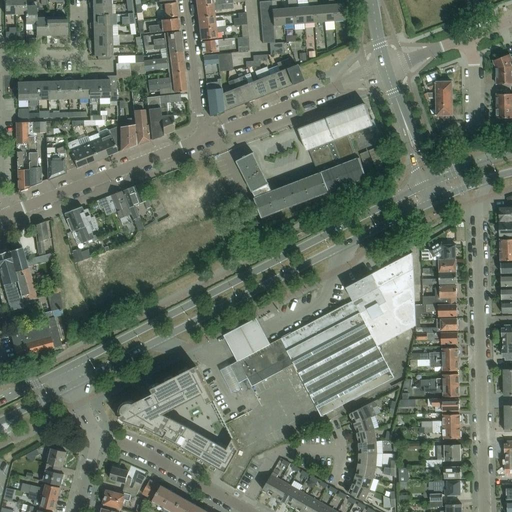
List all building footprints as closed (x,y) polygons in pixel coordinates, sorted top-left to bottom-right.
[(14,14),(13,0),(4,0),(4,15),(14,14)] [(13,0),(14,14),(25,14),(26,6),(25,0),(13,0)] [(283,25),(282,9),(276,9),(275,0),(271,1),(271,7),(272,13),(272,19),(273,24),(273,26),(283,25)] [(293,24),(291,0),(286,0),(288,8),(282,9),(283,25),(293,24)] [(303,23),(302,7),(296,8),(295,0),(291,0),(293,24),(303,23)] [(314,22),(311,0),(307,0),(308,7),(302,7),(303,23),(314,22)] [(324,22),(322,5),(317,6),(316,0),(311,0),(314,22),(324,22)] [(334,21),(332,0),(327,0),(328,5),(322,5),(324,22),(334,21)] [(344,20),(343,4),(337,4),(336,0),(332,0),(334,21),(344,20)] [(36,18),(36,2),(33,2),(29,6),(26,6),(25,14),(25,24),(35,24),(36,18)] [(164,9),(165,18),(177,16),(176,2),(159,4),(160,10),(164,9)] [(231,3),(227,4),(197,7),(198,18),(214,16),(213,11),(232,8),(231,3)] [(111,15),(110,4),(88,5),(88,7),(93,11),(93,15),(111,15)] [(111,25),(111,15),(93,15),(93,19),(89,23),(89,26),(111,25)] [(214,22),(214,16),(198,18),(199,29),(224,26),(224,20),(214,22)] [(57,39),(56,17),(46,18),(46,35),(50,35),(55,39),(57,39)] [(67,35),(66,17),(56,17),(57,39),(59,39),(63,35),(67,35)] [(46,35),(46,18),(36,18),(35,24),(36,40),(38,40),(42,36),(46,35)] [(148,26),(149,33),(179,30),(177,18),(160,20),(161,24),(148,26)] [(111,35),(111,25),(89,26),(89,28),(93,32),(93,36),(111,35)] [(225,32),(224,26),(199,29),(200,40),(216,38),(216,32),(225,32)] [(179,32),(163,33),(164,39),(153,40),(153,45),(180,41),(179,32)] [(112,45),(111,35),(93,36),(93,41),(89,41),(88,42),(88,46),(112,45)] [(248,46),(247,36),(241,37),(237,38),(238,47),(239,52),(249,51),(248,46)] [(201,42),(202,54),(218,52),(218,47),(232,45),(231,41),(234,41),(233,38),(201,42)] [(181,52),(180,41),(153,45),(148,46),(144,46),(144,51),(154,49),(154,50),(165,49),(166,53),(181,52)] [(112,56),(112,45),(88,46),(88,50),(89,51),(94,51),(94,56),(97,56),(98,60),(108,60),(112,56)] [(182,61),(181,52),(166,53),(166,58),(143,61),(144,66),(148,65),(156,64),(182,61)] [(218,66),(218,65),(217,60),(217,54),(202,56),(204,68),(218,66)] [(503,58),(501,58),(496,60),(494,63),(496,69),(496,74),(504,74),(504,70),(511,69),(511,60),(510,54),(507,55),(503,56),(503,57),(503,58)] [(303,81),(296,64),(291,66),(288,58),(282,61),(291,85),(303,81)] [(184,71),(182,61),(156,64),(156,69),(167,68),(168,73),(184,71)] [(291,85),(282,61),(276,63),(279,71),(274,73),(281,89),(291,85)] [(144,74),(143,62),(129,63),(130,75),(144,74)] [(130,78),(130,75),(129,63),(117,63),(115,63),(116,78),(130,78)] [(281,89),(274,73),(269,75),(266,67),(260,69),(270,93),(280,89),(281,89)] [(270,93),(260,69),(254,71),(257,79),(252,81),(259,98),(259,97),(270,93)] [(511,69),(504,70),(504,74),(496,74),(496,75),(495,75),(495,79),(496,79),(496,85),(511,84),(511,69)] [(185,81),(184,71),(168,73),(169,78),(148,80),(148,85),(158,84),(185,81)] [(259,98),(252,81),(247,83),(244,75),(238,77),(248,102),(258,98),(259,98)] [(89,98),(89,76),(86,76),(82,80),(78,81),(79,99),(89,98)] [(99,98),(99,80),(94,80),(90,76),(89,76),(89,98),(99,98)] [(103,80),(99,80),(99,98),(99,102),(110,102),(110,106),(116,106),(116,85),(109,85),(109,76),(107,76),(103,80)] [(48,99),(48,77),(45,78),(41,82),(37,82),(38,100),(48,99)] [(58,99),(58,81),(54,81),(50,77),(48,77),(48,99),(58,99)] [(69,99),(68,77),(66,77),(62,81),(58,81),(58,99),(69,99)] [(79,99),(78,81),(74,81),(70,77),(68,77),(69,99),(79,99)] [(248,102),(238,77),(232,80),(235,88),(230,90),(237,106),(248,102)] [(27,100),(27,78),(25,78),(21,82),(17,82),(17,100),(27,100)] [(38,100),(37,82),(33,82),(29,78),(27,78),(27,100),(38,100)] [(223,111),(221,93),(220,80),(217,80),(217,83),(205,84),(209,116),(223,111)] [(434,82),(428,85),(430,90),(436,88),(436,94),(452,93),(451,82),(448,82),(448,80),(440,80),(440,82),(434,82)] [(186,91),(185,81),(158,84),(148,85),(149,90),(170,88),(170,93),(186,91)] [(148,140),(147,125),(147,121),(144,121),(143,109),(142,110),(141,102),(137,102),(136,90),(131,91),(133,109),(134,118),(136,145),(148,140)] [(237,106),(230,90),(221,93),(223,111),(237,106)] [(452,105),(452,93),(436,94),(427,94),(429,99),(436,99),(436,106),(452,105)] [(180,94),(159,96),(163,135),(174,131),(174,128),(172,115),(167,115),(166,103),(180,101),(180,94)] [(511,94),(496,95),(496,97),(495,97),(495,101),(496,101),(496,107),(511,106),(511,94)] [(163,135),(159,96),(146,98),(147,106),(145,106),(147,121),(147,125),(149,125),(150,140),(163,135)] [(373,125),(372,123),(365,104),(314,124),(299,130),(306,150),(309,150),(318,174),(272,192),(271,190),(274,189),(273,187),(272,185),(269,186),(253,154),(253,153),(246,156),(245,156),(243,157),(244,158),(236,161),(237,162),(252,191),(256,198),(255,199),(254,198),(254,199),(256,206),(255,206),(257,210),(258,209),(261,218),(262,218),(342,187),(343,188),(344,190),(343,190),(343,191),(351,188),(350,187),(348,184),(366,178),(359,158),(358,158),(348,134),(373,125)] [(452,115),(452,105),(436,106),(436,110),(430,110),(432,116),(441,115),(441,118),(448,117),(448,115),(452,115)] [(511,106),(496,107),(497,113),(495,113),(495,117),(497,117),(497,118),(499,118),(499,124),(511,123),(511,106)] [(28,118),(28,109),(17,109),(18,118),(28,118)] [(120,151),(136,145),(134,118),(126,119),(127,123),(124,124),(124,126),(119,127),(120,151)] [(45,132),(45,122),(15,122),(16,143),(28,143),(35,143),(34,132),(45,132)] [(117,149),(117,126),(108,130),(106,128),(97,132),(100,137),(107,156),(117,152),(116,149),(117,149)] [(65,170),(66,170),(65,151),(65,137),(54,137),(54,143),(51,143),(51,137),(46,137),(46,163),(48,162),(49,179),(65,173),(65,170)] [(107,156),(100,137),(89,142),(97,160),(107,156)] [(87,164),(79,146),(77,140),(67,144),(69,150),(65,151),(66,170),(76,166),(76,168),(87,164)] [(97,160),(89,142),(79,146),(87,164),(97,160)] [(41,182),(41,181),(40,167),(37,167),(36,161),(37,160),(37,150),(35,150),(35,143),(28,143),(28,148),(28,169),(29,187),(41,183),(41,182)] [(386,171),(377,147),(360,154),(370,177),(386,171)] [(29,187),(28,169),(22,169),(22,151),(16,151),(17,192),(29,187)] [(142,184),(123,191),(134,220),(140,217),(135,206),(148,200),(142,184)] [(128,208),(121,192),(106,198),(113,214),(117,212),(121,221),(122,224),(128,221),(126,216),(130,214),(128,208)] [(113,214),(106,198),(96,202),(100,210),(103,209),(106,216),(113,214)] [(511,206),(510,206),(508,207),(499,207),(499,223),(511,223),(511,206)] [(91,218),(88,209),(84,210),(82,207),(76,209),(88,242),(89,243),(99,239),(98,234),(93,236),(91,231),(98,229),(94,217),(91,218)] [(88,242),(76,209),(65,213),(73,232),(75,238),(79,237),(81,244),(88,242)] [(45,221),(34,225),(38,253),(44,252),(43,240),(48,239),(45,221)] [(176,268),(230,246),(219,221),(202,228),(200,224),(182,231),(182,230),(102,263),(119,302),(147,290),(148,292),(180,279),(176,268)] [(511,223),(499,223),(500,236),(511,235),(511,223)] [(500,246),(500,250),(511,249),(511,239),(500,240),(500,241),(499,242),(499,246),(500,246)] [(432,261),(456,260),(456,259),(455,245),(443,245),(441,243),(429,250),(421,250),(422,261),(432,261)] [(9,251),(22,300),(22,302),(25,301),(23,295),(28,293),(23,275),(20,275),(18,270),(27,268),(21,247),(9,251)] [(511,249),(500,250),(500,255),(499,256),(499,260),(500,260),(500,261),(511,260),(511,249)] [(22,300),(9,251),(0,253),(0,275),(3,285),(4,284),(10,303),(22,300)] [(346,288),(353,301),(270,344),(238,361),(220,370),(232,392),(241,387),(238,383),(248,378),(252,386),(294,364),(321,416),(394,378),(377,346),(415,326),(415,319),(414,305),(412,253),(346,288)] [(77,278),(93,276),(92,264),(81,266),(80,255),(74,255),(77,278)] [(456,271),(456,260),(432,261),(432,266),(439,266),(439,273),(456,272),(456,271)] [(511,262),(500,262),(500,274),(511,273),(511,262)] [(456,284),(456,272),(439,273),(439,279),(422,280),(422,285),(456,284)] [(511,275),(501,276),(501,287),(511,286),(511,275)] [(435,286),(435,297),(422,297),(423,305),(456,304),(456,297),(456,286),(435,286)] [(511,288),(501,289),(501,300),(511,299),(511,288)] [(59,293),(53,294),(47,296),(52,317),(54,318),(62,317),(60,299),(59,293)] [(511,301),(501,302),(502,313),(511,312),(511,301)] [(457,304),(456,304),(423,305),(421,305),(421,314),(433,314),(433,312),(438,312),(438,317),(457,316),(457,315),(458,313),(458,311),(457,310),(457,304)] [(61,345),(54,318),(52,317),(9,330),(16,358),(61,345)] [(457,319),(457,318),(436,319),(436,327),(436,333),(440,333),(440,331),(457,330),(457,325),(458,325),(458,319),(457,319)] [(224,336),(238,361),(270,344),(257,319),(224,336)] [(511,325),(505,326),(505,328),(505,329),(502,329),(502,336),(503,336),(503,343),(511,342),(511,325)] [(436,333),(421,333),(416,333),(417,340),(441,339),(441,344),(457,344),(457,342),(459,341),(459,338),(457,337),(457,332),(440,333),(436,333)] [(511,342),(503,343),(503,349),(503,357),(505,357),(505,360),(511,359),(511,342)] [(419,354),(419,361),(458,360),(458,355),(458,354),(459,351),(458,350),(458,348),(442,349),(442,353),(419,354)] [(458,360),(419,361),(417,361),(417,367),(430,367),(430,368),(442,367),(443,371),(458,371),(458,360)] [(142,427),(155,433),(226,473),(238,450),(196,366),(150,390),(149,387),(142,391),(145,398),(136,402),(132,400),(128,400),(126,401),(124,402),(121,405),(119,408),(119,410),(119,414),(121,418),(135,425),(142,427)] [(511,369),(503,370),(503,383),(511,382),(511,369)] [(421,387),(423,386),(458,385),(458,374),(443,375),(443,379),(430,380),(421,381),(421,387)] [(511,382),(503,383),(504,396),(511,395),(511,382)] [(459,391),(458,385),(423,386),(424,392),(431,392),(431,393),(443,392),(443,397),(459,396),(459,394),(460,394),(460,391),(459,391)] [(459,410),(459,398),(428,399),(428,403),(428,406),(442,405),(442,411),(459,410)] [(377,406),(374,401),(349,414),(352,420),(350,421),(351,425),(354,424),(370,417),(375,415),(372,408),(377,406)] [(511,405),(502,406),(502,410),(504,410),(504,419),(511,418),(511,405)] [(459,415),(459,414),(442,415),(443,421),(421,422),(421,427),(424,427),(459,426),(459,421),(460,420),(460,416),(459,415)] [(374,429),(370,417),(354,424),(356,429),(353,430),(354,434),(357,433),(374,429)] [(459,431),(459,426),(424,427),(424,433),(443,432),(443,439),(460,438),(460,437),(461,436),(461,432),(459,431)] [(376,441),(374,429),(357,433),(358,439),(355,440),(356,444),(358,443),(376,441)] [(376,454),(376,441),(358,443),(359,450),(356,450),(356,454),(359,454),(376,454)] [(437,445),(437,460),(426,460),(426,467),(433,467),(439,467),(442,467),(442,460),(460,460),(460,445),(437,445)] [(62,468),(66,452),(49,448),(48,448),(46,455),(50,456),(48,463),(47,463),(47,464),(61,467),(62,468)] [(39,454),(36,449),(25,455),(28,460),(29,459),(35,461),(36,456),(39,454)] [(375,466),(376,454),(359,454),(358,460),(356,460),(355,463),(358,464),(375,466)] [(60,473),(61,467),(47,464),(44,477),(42,476),(41,481),(61,486),(64,474),(60,473)] [(373,478),(375,466),(358,464),(357,470),(354,469),(353,473),(356,474),(373,478)] [(461,478),(460,466),(442,467),(439,467),(439,472),(444,472),(444,479),(461,478)] [(409,481),(409,467),(399,468),(399,482),(409,481)] [(127,477),(129,472),(113,468),(110,480),(116,481),(125,483),(122,493),(124,494),(131,495),(136,497),(146,477),(138,473),(138,474),(132,488),(129,487),(132,478),(127,477)] [(272,496),(281,480),(276,477),(278,475),(272,472),(262,490),(269,494),(268,496),(271,498),(272,496)] [(369,490),(373,478),(356,474),(354,480),(351,479),(350,482),(352,483),(369,490)] [(153,500),(161,486),(150,480),(142,494),(153,500)] [(282,501),(290,485),(281,480),(272,496),(278,499),(277,501),(281,503),(282,501)] [(445,496),(461,495),(461,494),(460,481),(461,481),(461,480),(434,481),(434,491),(445,491),(445,496)] [(22,483),(20,491),(29,493),(29,492),(58,499),(59,494),(60,493),(61,490),(60,489),(60,487),(46,484),(45,488),(22,483)] [(363,501),(369,490),(352,483),(350,489),(347,488),(346,491),(363,501)] [(291,506),(300,491),(290,485),(282,501),(288,504),(286,506),(290,508),(291,506)] [(173,511),(182,498),(175,494),(161,486),(153,500),(152,502),(168,511),(173,511)] [(129,501),(131,495),(124,494),(124,496),(107,491),(103,504),(121,509),(123,499),(129,501)] [(296,511),(300,511),(301,511),(309,496),(300,491),(291,506),(297,509),(296,511)] [(29,493),(28,498),(41,502),(40,506),(55,510),(55,508),(56,507),(57,505),(56,504),(58,499),(29,492),(29,493)] [(312,511),(319,501),(309,496),(301,511),(312,511)] [(380,505),(377,497),(368,500),(371,509),(380,505)] [(201,511),(203,510),(196,505),(182,498),(173,511),(201,511)] [(324,511),(328,506),(319,501),(312,511),(324,511)]
